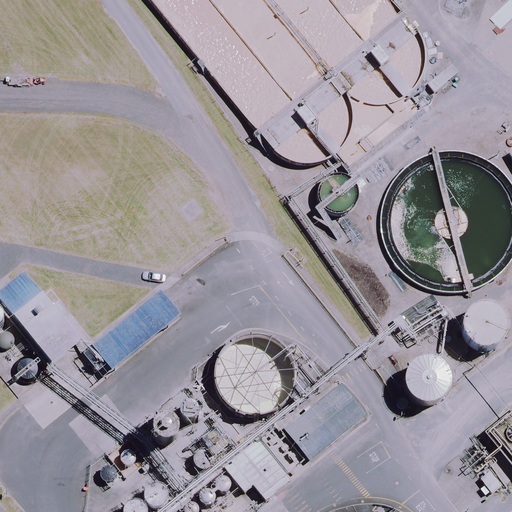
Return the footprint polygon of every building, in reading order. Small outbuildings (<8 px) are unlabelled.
[(454,65),(429,84),(439,96),(463,78),(454,65)] [(42,296),(26,276),(0,296),(0,301),(52,367),(83,341),(45,293),(42,296)] [(181,320),(161,294),(92,349),(112,374),(181,320)] [(460,327),(460,328),(460,332),(461,336),(462,339),(465,343),(467,346),(471,348),(474,350),(478,351),(482,351),(486,351),(490,350),(493,349),(497,346),(500,344),(502,341),(504,337),(505,333),(505,329),(505,325),(504,321),(503,318),(500,314),(498,312),(494,309),(491,307),(487,306),(483,306),(479,306),(475,307),(472,309),(468,311),(465,313),(463,317),(461,320),(460,324),(460,327)] [(7,333),(0,339),(0,348),(6,356),(18,345),(7,333)] [(216,370),(215,377),(215,383),(216,390),(219,396),(223,402),(227,407),(233,412),(239,415),(245,417),(252,418),(259,418),(265,416),(272,413),(278,410),(283,405),(287,400),(290,394),(292,387),(293,381),(293,374),(291,367),(289,361),(285,355),(281,350),(275,346),(269,342),(263,340),(256,339),(249,340),(242,341),(236,344),(230,347),(225,352),(221,357),(218,363),(216,370)] [(404,385),(404,388),(404,392),(405,396),(407,400),(409,403),(412,405),(415,408),(418,409),(422,410),(426,411),(430,410),(434,409),(437,407),(440,405),(443,402),(445,399),(447,396),(448,392),(448,388),(448,384),(447,380),(445,377),(443,374),(440,371),(437,369),(433,367),(430,366),(426,366),(422,366),(418,367),(414,369),(411,371),(409,374),(406,377),(405,381),(404,385)] [(350,421),(325,390),(267,436),(292,467),(350,421)] [(511,412),(484,434),(511,470),(511,412)] [(147,433),(146,436),(146,439),(146,441),(147,444),(148,446),(150,448),(152,450),(154,452),(157,453),(159,453),(162,454),(165,453),(167,452),(170,451),(172,450),(174,448),(175,445),(176,443),(177,440),(177,438),(176,435),(176,432),(174,430),(173,428),(171,426),(169,424),(166,423),(164,423),(161,423),(158,423),(156,424),(153,425),(151,427),(149,428),(148,431),(147,433)] [(290,482),(258,445),(226,473),(245,495),(253,488),(266,503),(290,482)] [(511,478),(501,464),(479,480),(492,498),(511,483),(511,478)] [(144,504),(145,506),(146,507),(147,509),(149,510),(151,511),(153,511),(158,511),(160,511),(162,511),(164,509),(166,508),(167,506),(168,504),(168,502),(169,500),(169,497),(168,495),(167,493),(166,491),(164,490),(163,488),(161,487),(158,487),(156,487),(154,487),(152,487),(150,488),(148,489),(146,491),(145,493),(144,495),(143,497),(143,499),(143,501),(144,504)] [(146,511),(147,511),(146,510),(145,508),(143,506),(142,505),(140,504),(138,503),(136,503),(133,503),(131,503),(129,504),(127,505),(126,506),(124,508),(123,510),(122,511),(146,511)]
